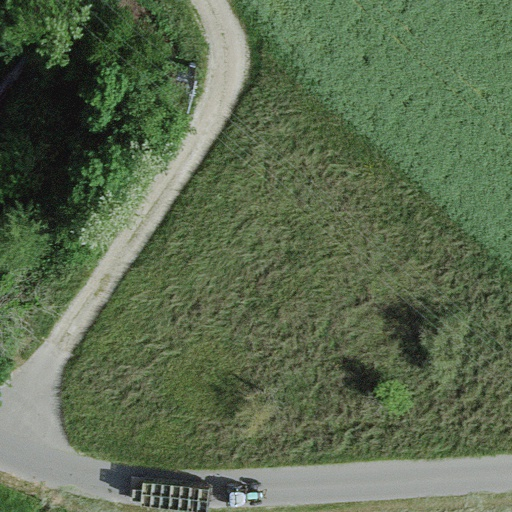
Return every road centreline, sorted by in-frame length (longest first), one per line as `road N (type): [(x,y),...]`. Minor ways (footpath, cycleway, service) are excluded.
road 1 (unclassified): [(511,477),(181,491),(79,478),(0,450)]
road 2 (track): [(179,0),(202,47),(200,137),(0,433)]
